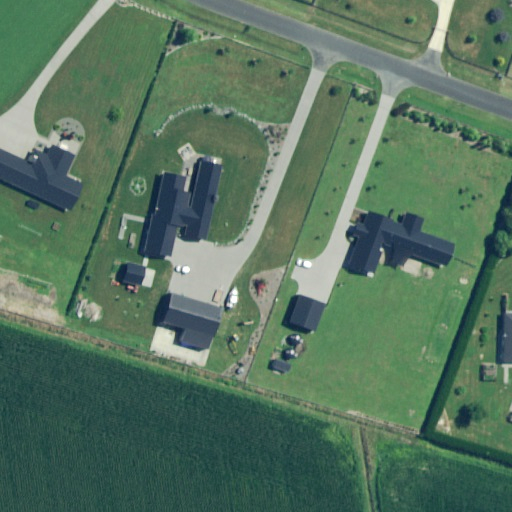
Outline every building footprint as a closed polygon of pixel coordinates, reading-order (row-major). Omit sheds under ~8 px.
[(0,149),(0,178),(71,209),(82,184),(65,177),(75,156),(52,146),(48,154),(43,152),(37,166),(0,149)] [(164,173),(147,253),(171,258),(178,226),(184,227),(183,235),(206,240),(222,165),(201,160),(194,193),(183,191),(186,178),(164,173)] [(445,267),(454,244),(420,230),(424,221),(407,214),(403,223),(370,210),(363,225),(358,223),(353,234),(359,237),(347,267),(371,277),(384,244),(395,248),(391,260),(405,266),(410,253),(445,267)] [(147,267),(129,263),(125,280),(144,284),(147,267)] [(220,303),(172,293),(166,323),(185,327),(182,341),(210,347),(220,303)] [(324,305),(299,296),(290,322),(316,331),(324,305)] [(511,313),(502,313),(501,363),(511,363),(511,313)] [(497,363),(480,363),(480,383),(497,384),(497,363)]
